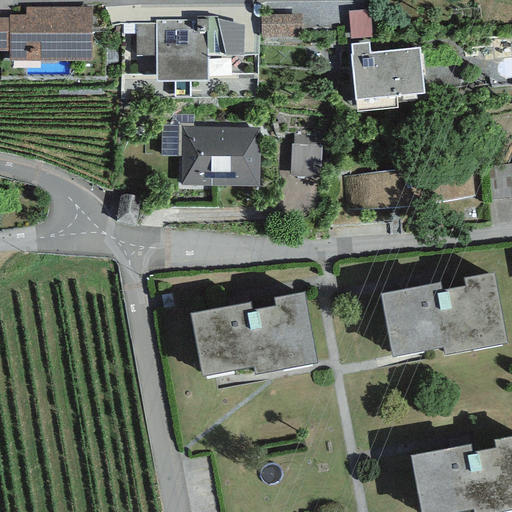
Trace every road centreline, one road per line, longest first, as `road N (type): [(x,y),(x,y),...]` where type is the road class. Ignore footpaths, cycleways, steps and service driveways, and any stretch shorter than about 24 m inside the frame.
road 1 (residential): [(511,226),(110,241)]
road 2 (residential): [(110,241),(133,258),(177,511)]
road 3 (residential): [(0,165),(75,188),(102,206),(110,241)]
